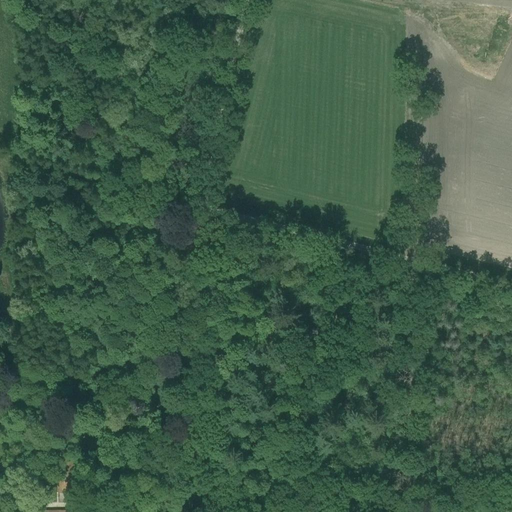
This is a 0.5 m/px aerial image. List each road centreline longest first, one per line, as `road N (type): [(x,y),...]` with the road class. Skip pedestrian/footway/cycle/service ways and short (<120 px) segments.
road 1 (unclassified): [(511,285),(199,207),(247,0)]
road 2 (track): [(167,511),(199,481),(199,207),(0,153)]
